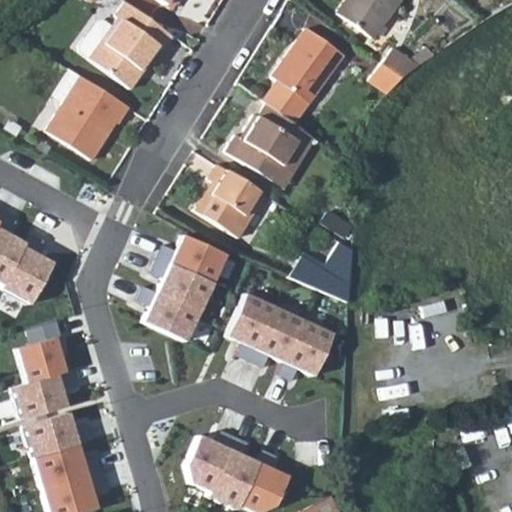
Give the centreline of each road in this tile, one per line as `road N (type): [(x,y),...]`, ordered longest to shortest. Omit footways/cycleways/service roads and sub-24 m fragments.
road 1 (residential): [(127,417),(93,301),(93,282),(117,231),(0,168)]
road 2 (residential): [(247,0),(136,189)]
road 3 (residential): [(127,417),(222,394),(285,419),(325,419)]
